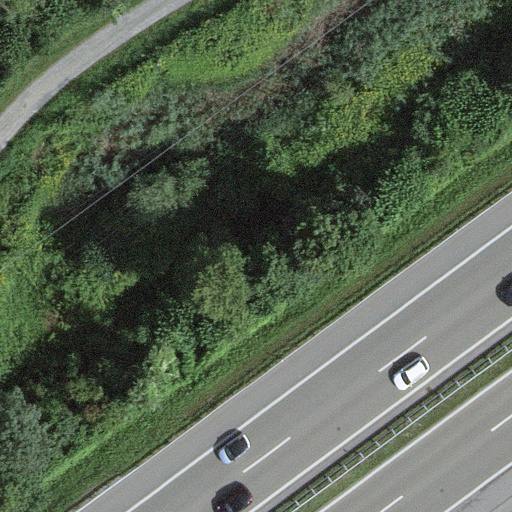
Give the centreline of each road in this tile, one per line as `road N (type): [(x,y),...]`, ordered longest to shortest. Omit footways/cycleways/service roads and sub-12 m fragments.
road 1 (motorway): [(511,272),(187,511)]
road 2 (track): [(0,144),(45,94),(174,0)]
road 3 (motorway): [(387,511),(511,420)]
